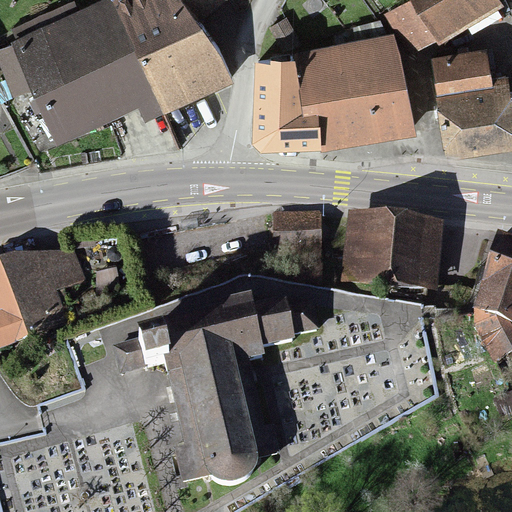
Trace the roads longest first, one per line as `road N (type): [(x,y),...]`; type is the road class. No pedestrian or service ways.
road 1 (tertiary): [(511,204),(229,185)]
road 2 (tertiary): [(229,185),(141,190),(0,215)]
road 3 (residential): [(229,185),(244,60),(269,0)]
